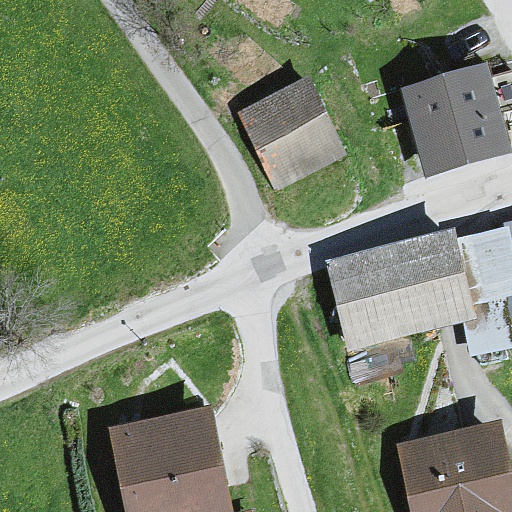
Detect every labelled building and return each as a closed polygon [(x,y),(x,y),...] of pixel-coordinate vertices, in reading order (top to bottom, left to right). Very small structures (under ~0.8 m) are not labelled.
[(511,114),(499,71),(413,97),(436,174),(511,151),(511,114)] [(318,83),(252,115),(287,188),(353,156),(318,83)] [(511,235),(339,276),(358,356),(499,324),(491,290),(511,285),(511,235)] [(243,511),(226,413),(119,432),(133,511),(243,511)] [(511,511),(511,434),(410,454),(421,511),(511,511)]
